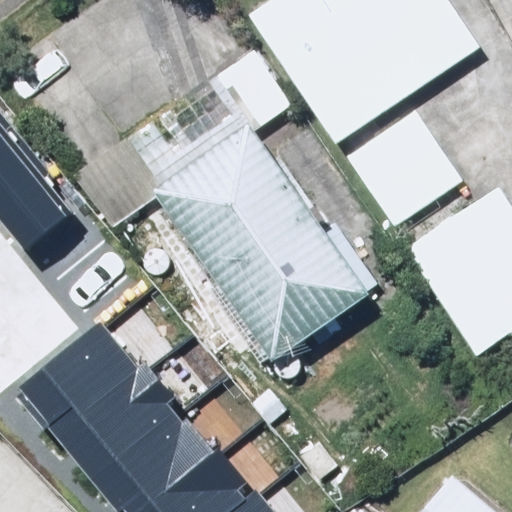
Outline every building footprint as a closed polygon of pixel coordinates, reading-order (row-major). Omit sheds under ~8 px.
[(439,0),(354,0),(322,19),(310,0),(268,0),(242,16),(292,101),(299,97),(326,143),(472,56),(439,0)] [(0,198),(38,244),(86,205),(0,101),(0,198)] [(391,220),(457,177),(417,115),(350,158),(391,220)] [(264,361),(355,295),(237,134),(146,200),(264,361)] [(511,214),(496,189),(398,250),(465,355),(511,324),(511,214)] [(286,511),(112,313),(31,383),(144,511),(286,511)] [(473,511),(443,487),(421,511),(473,511)]
